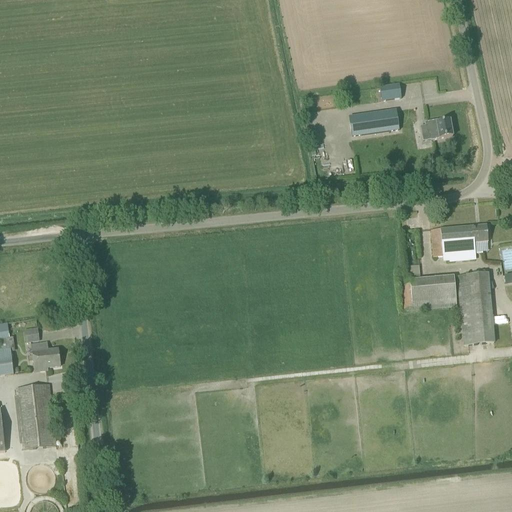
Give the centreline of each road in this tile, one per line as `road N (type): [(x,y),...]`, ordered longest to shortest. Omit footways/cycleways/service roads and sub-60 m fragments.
road 1 (unclassified): [(73,236),(462,193),(486,156),(455,0)]
road 2 (unclassified): [(104,511),(73,236)]
